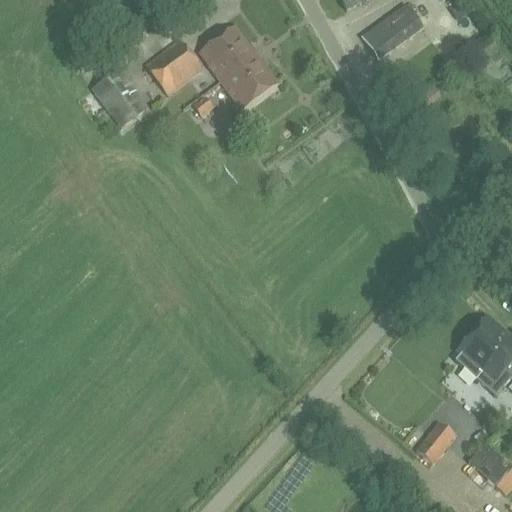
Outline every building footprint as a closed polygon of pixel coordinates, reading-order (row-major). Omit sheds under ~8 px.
[(338,0),(347,14),(371,0),(338,0)] [(378,63),(423,30),(406,8),(361,41),(378,63)] [(235,30),(200,56),(221,84),(256,58),(235,30)] [(167,98),(202,71),(181,43),(146,69),(167,98)] [(256,58),(221,84),(242,112),(280,84),(267,67),(264,69),(256,58)] [(121,130),(148,111),(120,72),(93,91),(121,130)] [(201,120),(214,111),(205,100),(193,109),(201,120)] [(281,174),(294,191),(341,157),(328,139),(281,174)] [(455,364),(495,399),(511,380),(511,343),(487,321),(458,353),(461,356),(455,364)] [(457,439),(439,425),(416,454),(433,469),(457,439)] [(449,460),(465,471),(476,456),(459,445),(449,460)] [(464,471),(477,485),(491,470),(501,480),(511,469),(489,447),(464,471)]
